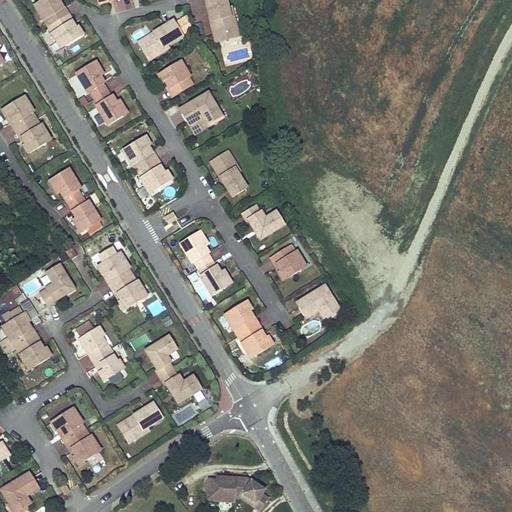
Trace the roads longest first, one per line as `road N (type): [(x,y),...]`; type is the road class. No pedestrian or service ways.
road 1 (residential): [(0,0),(248,404)]
road 2 (track): [(511,34),(402,276),(374,316)]
road 3 (residential): [(84,511),(248,404)]
road 4 (track): [(248,404),(374,316)]
road 5 (residential): [(248,404),(308,511)]
